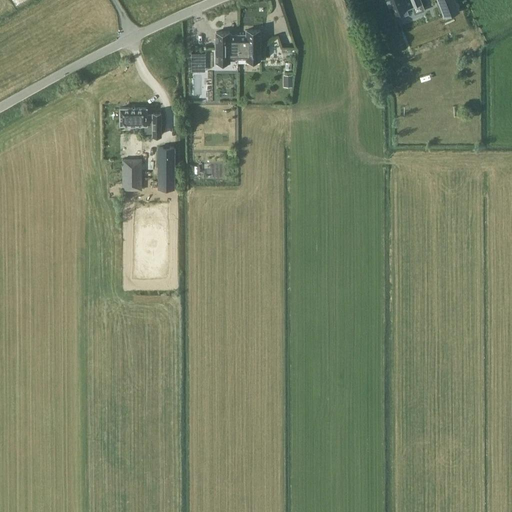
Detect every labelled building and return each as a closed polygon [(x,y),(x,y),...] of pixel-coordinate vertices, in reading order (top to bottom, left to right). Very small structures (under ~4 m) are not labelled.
[(387,0),(392,13),(395,12),(397,17),(408,13),(406,7),(412,5),(412,6),(421,2),(420,0),(387,0)] [(431,0),(430,1),(438,21),(449,17),(449,16),(455,13),(450,0),(431,0)] [(239,50),(239,59),(247,59),(247,61),(261,61),(261,31),(247,30),(247,36),(239,36),(239,50)] [(239,59),(239,50),(239,36),(230,36),(230,33),(217,33),(217,63),(230,63),(230,59),(239,59)] [(131,106),(131,122),(156,122),(156,129),(163,129),(163,133),(170,133),(171,110),(163,110),(163,112),(156,112),(156,106),(131,106)] [(170,139),(170,179),(184,179),(184,139),(170,139)] [(123,190),(151,189),(151,159),(123,159),(123,190)]
